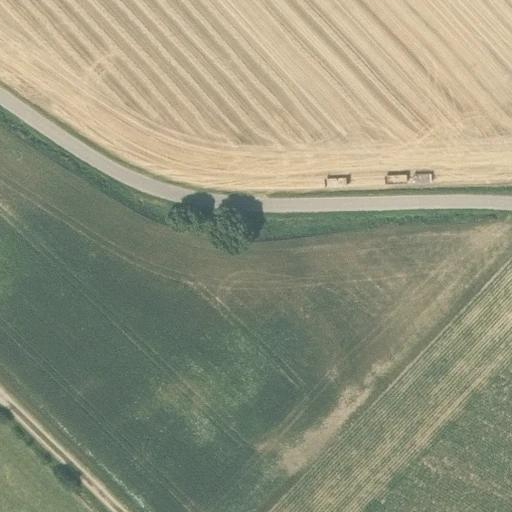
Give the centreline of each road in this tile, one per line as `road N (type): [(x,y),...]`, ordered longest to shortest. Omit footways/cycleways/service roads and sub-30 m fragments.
road 1 (unclassified): [(511,180),(251,183),(180,169),(114,140),(0,64)]
road 2 (track): [(0,354),(162,511)]
